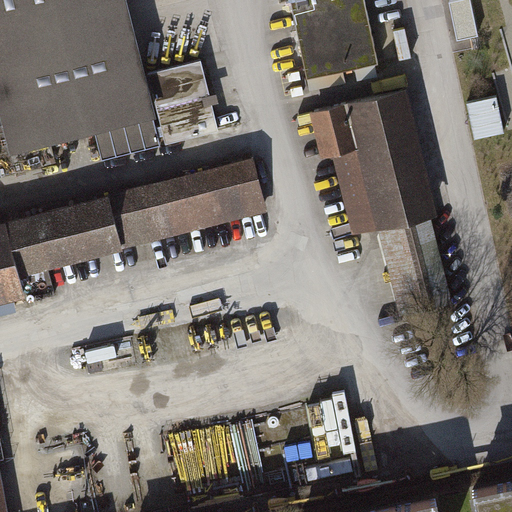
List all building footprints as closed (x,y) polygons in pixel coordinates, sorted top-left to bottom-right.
[(154,112),(125,0),(0,0),(0,122),(7,150),(154,112)] [(379,62),(365,0),(290,0),(307,77),(379,62)] [(437,213),(406,85),(309,109),(320,156),(332,153),(353,233),(378,227),(402,322),(454,309),(431,215),(437,213)] [(501,89),(469,96),(479,137),(511,129),(501,89)] [(0,299),(26,293),(21,274),(269,210),(254,154),(0,219),(0,299)] [(9,511),(0,464),(0,511),(9,511)] [(511,511),(511,487),(470,496),(473,511),(511,511)] [(437,511),(436,502),(387,511),(437,511)]
